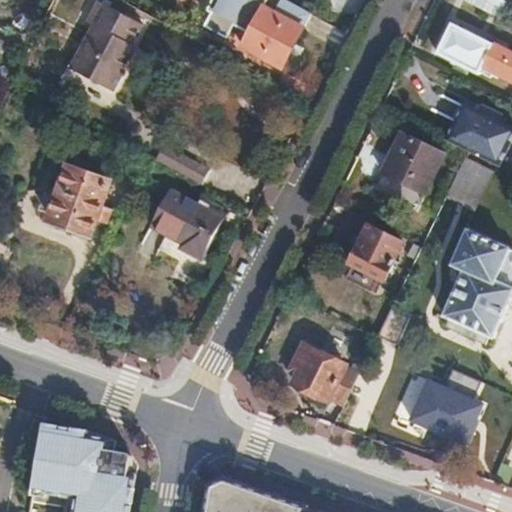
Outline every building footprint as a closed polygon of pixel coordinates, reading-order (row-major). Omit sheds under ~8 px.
[(114,91),(132,59),(125,55),(132,43),(142,25),(97,0),(96,0),(86,20),(93,24),(70,65),(70,68),(114,91)] [(204,26),(219,35),(237,0),(211,0),(205,12),(209,15),(204,26)] [(283,0),(237,0),(219,35),(224,38),(228,31),(231,26),(247,35),(245,39),(241,47),(280,67),(310,14),(283,0)] [(466,0),(488,11),(492,0),(466,0)] [(511,53),(452,25),(438,54),(477,73),(480,72),(490,77),(493,72),(511,80),(511,53)] [(231,26),(228,31),(245,39),(247,35),(231,26)] [(125,55),(132,59),(138,47),(132,43),(125,55)] [(444,142),(465,152),(499,168),(511,142),(511,128),(498,122),(500,116),(486,109),(483,114),(463,104),(444,142)] [(401,134),(374,189),(416,210),(443,155),(401,134)] [(164,148),(157,161),(202,186),(210,173),(164,148)] [(464,159),(444,198),(471,211),(490,172),(464,159)] [(91,234),(95,222),(101,208),(110,183),(68,169),(50,219),(91,234)] [(171,191),(151,226),(183,244),(181,248),(201,259),(223,221),(171,191)] [(101,208),(95,222),(109,227),(113,213),(101,208)] [(351,246),(345,259),(348,261),(348,264),(381,281),(400,243),(367,226),(356,248),(351,246)] [(464,270),(443,317),(491,339),(507,307),(511,294),(511,250),(468,230),(452,264),(464,270)] [(341,403),(356,373),(344,367),(345,364),(303,344),(293,363),(300,366),(291,384),(327,401),(329,397),(341,403)] [(460,441),(479,402),(429,378),(410,417),(460,441)] [(121,511),(127,472),(130,452),(108,448),(109,440),(87,435),(87,432),(45,425),(33,495),(70,501),(67,511),(121,511)] [(121,511),(130,511),(138,474),(127,472),(121,511)] [(203,511),(296,511),(299,507),(222,479),(208,489),(203,511)]
